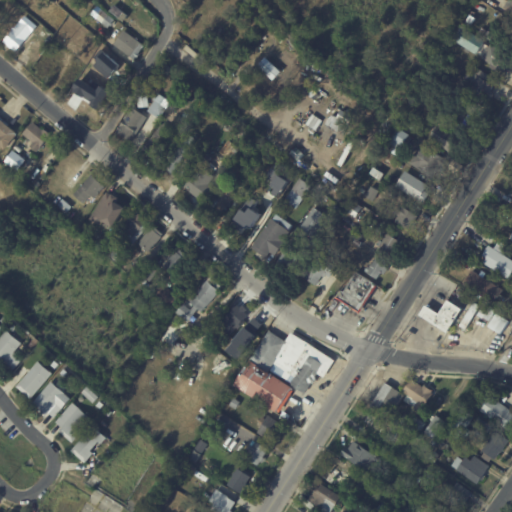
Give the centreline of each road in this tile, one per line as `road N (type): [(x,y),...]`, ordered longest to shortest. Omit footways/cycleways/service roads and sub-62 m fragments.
road 1 (residential): [(0,64),(277,302),(371,349),(511,372)]
road 2 (tertiary): [(511,124),(266,511)]
road 3 (residential): [(168,16),(165,35),(96,146)]
